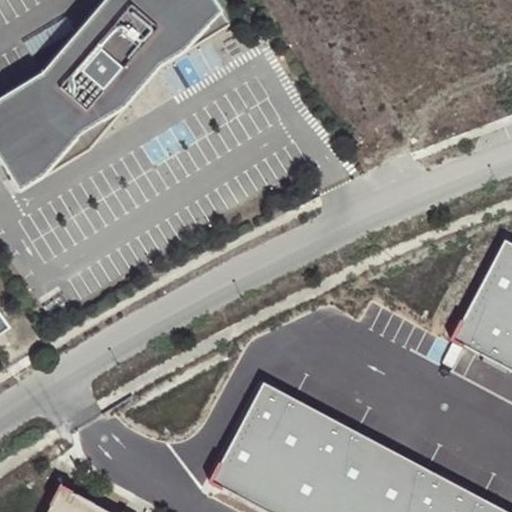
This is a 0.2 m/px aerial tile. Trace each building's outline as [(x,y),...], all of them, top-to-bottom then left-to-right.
[(100,0),(39,72),(0,96),(0,164),(9,180),(86,150),(158,67),(226,24),(211,0),(100,0)] [(511,250),(504,247),(453,345),(511,375),(511,250)] [(0,315),(0,332),(8,327),(0,315)] [(511,395),(511,384),(474,366),(471,372),(491,382),(489,384),(511,395)] [(510,511),(265,384),(212,483),(267,511),(510,511)] [(93,511),(60,495),(51,511),(93,511)]
